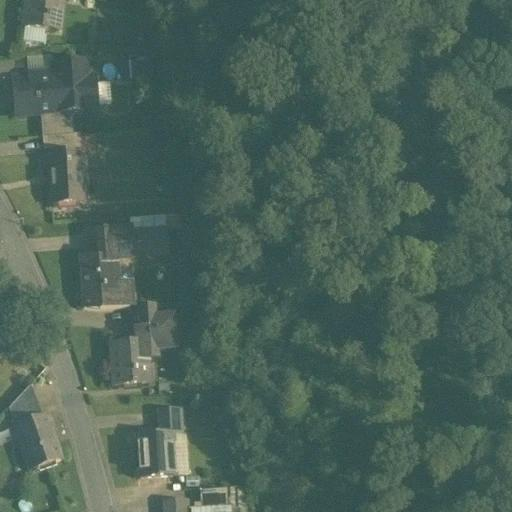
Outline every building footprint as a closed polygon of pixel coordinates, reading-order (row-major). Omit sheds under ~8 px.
[(27,0),(23,33),(58,37),(62,0),(27,0)] [(136,64),(121,65),(122,80),(137,79),(136,64)] [(52,79),(11,82),(14,122),(39,120),(41,143),(71,140),(70,117),(96,115),(93,81),(86,82),(85,68),(51,70),(52,79)] [(71,140),(41,143),(42,156),(79,154),(78,140),(71,140)] [(153,159),(171,158),(170,141),(152,142),(153,159)] [(80,167),(66,168),(65,159),(42,161),(43,175),(48,174),(51,210),(83,208),(80,167)] [(163,219),(129,221),(130,235),(164,232),(163,219)] [(130,235),(101,237),(103,261),(114,260),(114,261),(166,257),(164,232),(130,235)] [(103,261),(79,262),(82,300),(81,300),(82,314),(128,311),(126,288),(116,289),(114,261),(114,260),(103,261)] [(153,309),(131,311),(133,346),(145,345),(145,346),(154,345),(155,345),(154,321),(153,309)] [(172,320),(154,321),(155,345),(154,345),(155,353),(175,352),(172,320)] [(8,348),(0,341),(0,356),(1,357),(8,348)] [(133,346),(110,347),(113,389),(148,387),(145,346),(145,345),(133,346)] [(28,392),(6,416),(13,433),(40,424),(28,392)] [(179,413),(157,414),(159,438),(171,437),(171,438),(181,438),(179,413)] [(13,433),(10,435),(10,436),(14,435),(29,477),(61,466),(61,464),(59,465),(49,436),(54,434),(49,421),(40,424),(13,433)] [(159,438),(136,440),(139,482),(174,479),(171,438),(171,437),(159,438)] [(244,511),(240,491),(199,493),(200,511),(201,511),(226,511),(225,511),(244,511)]
